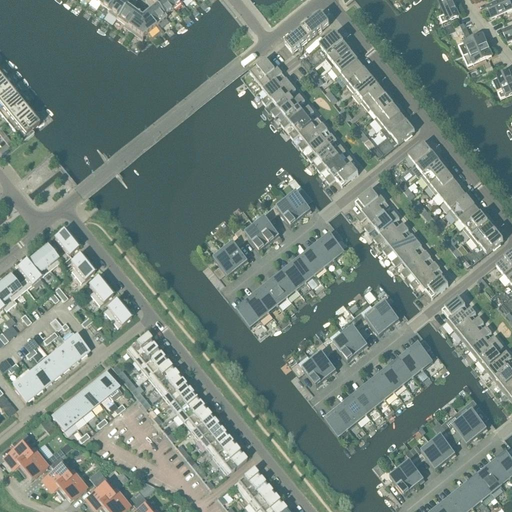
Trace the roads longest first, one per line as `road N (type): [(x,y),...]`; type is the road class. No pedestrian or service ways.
road 1 (residential): [(152,317),(306,511)]
road 2 (residential): [(511,247),(319,402)]
road 3 (unclassified): [(244,62),(64,208)]
road 4 (residential): [(0,444),(152,317)]
road 5 (residential): [(64,208),(152,317)]
road 6 (residential): [(432,130),(344,21)]
road 7 (unclassified): [(229,293),(338,206)]
road 8 (residential): [(511,228),(432,130)]
road 9 (residential): [(338,206),(432,130)]
